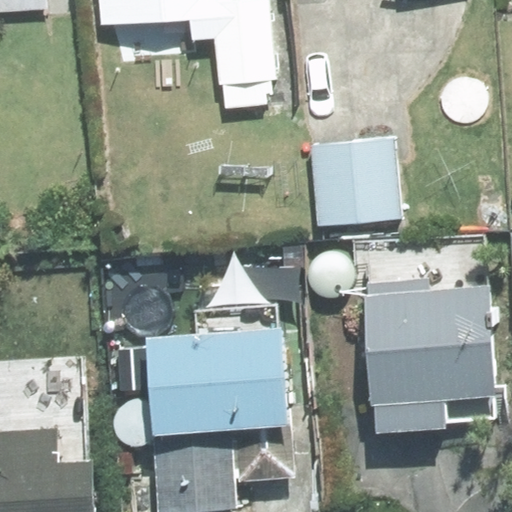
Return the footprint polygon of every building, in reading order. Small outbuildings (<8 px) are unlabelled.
[(192,0),(195,42),(223,41),(225,88),(243,87),(244,99),(261,98),(260,84),(281,83),(277,3),(238,6),(237,0),(192,0)] [(397,146),(317,154),(325,229),(404,222),(397,146)] [(375,289),(386,440),(455,434),(453,406),(506,403),(497,293),(439,296),(438,285),(375,289)] [(240,511),(238,487),(303,482),(292,334),(157,343),(165,442),(159,442),(163,511),(240,511)] [(0,511),(106,511),(103,466),(67,469),(64,435),(0,438),(0,511)]
